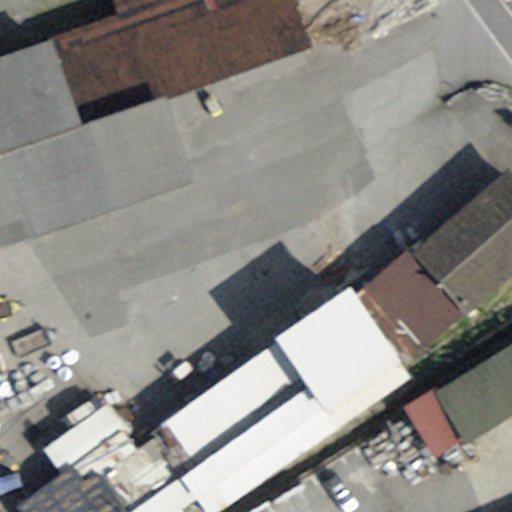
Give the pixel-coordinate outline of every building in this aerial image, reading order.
[(287,0),(113,0),(122,24),(0,66),(0,257),(191,192),(160,104),(306,53),(287,0)] [(433,0),(347,0),(371,45),(438,9),(433,0)] [(511,282),(511,182),(506,176),(363,292),(418,359),(511,282)] [(229,511),(410,385),(351,305),(139,453),(123,438),(76,480),(101,511),(189,511),(194,509),(196,511),(229,511)] [(447,471),(511,428),(511,352),(412,418),(447,471)]
